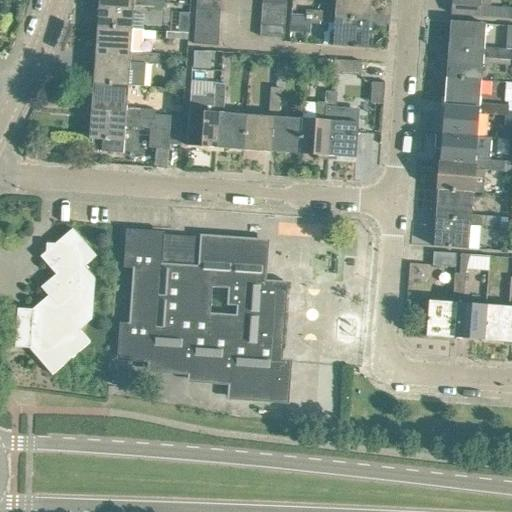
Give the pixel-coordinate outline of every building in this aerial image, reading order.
[(132,29),(134,7),(148,8),(149,0),(134,0),(134,1),(116,0),(99,0),(97,27),(132,29)] [(163,0),(149,0),(148,8),(163,9),(163,0)] [(220,12),(221,1),(211,0),(196,0),(196,10),(220,12)] [(370,21),(371,0),(335,0),(335,13),(320,12),(320,22),(335,23),(334,18),(370,21)] [(480,0),(451,0),(451,14),(480,16),(480,7),(480,0)] [(286,15),(287,3),(263,1),(262,14),(286,15)] [(508,18),(508,9),(480,7),(480,16),(508,18)] [(220,22),(220,12),(196,10),(196,21),(220,22)] [(307,32),(308,21),(320,22),(320,12),(306,11),(305,16),(291,15),(290,31),(307,32)] [(190,14),(180,13),(179,33),(188,33),(190,14)] [(285,27),(285,19),(286,15),(262,14),(261,25),(285,27)] [(368,49),(370,21),(334,18),(335,23),(334,31),(329,35),(329,46),(368,49)] [(219,34),(220,22),(196,21),(195,32),(219,34)] [(483,47),(485,24),(450,22),(448,50),(483,53),(483,47)] [(284,39),(285,27),(261,25),(260,37),(284,39)] [(143,30),(132,29),(97,27),(95,55),(130,57),(131,51),(141,52),(143,30)] [(166,32),(166,39),(188,40),(188,33),(179,33),(166,32)] [(218,46),(219,34),(195,32),(194,44),(218,46)] [(480,80),(482,57),(497,58),(498,48),(483,47),(483,53),(448,50),(446,78),(480,80)] [(511,59),(511,57),(511,49),(498,48),(497,58),(511,59)] [(144,86),(146,64),(144,63),(146,53),(141,52),(131,51),(130,57),(95,55),(93,83),(128,85),(144,86)] [(195,51),(194,68),(211,68),(211,52),(195,51)] [(159,54),(146,53),(144,63),(146,64),(159,65),(159,54)] [(306,58),(305,71),(313,71),(318,67),(318,59),(306,58)] [(361,76),(362,62),(334,60),(333,74),(361,76)] [(173,76),(172,88),(184,89),(185,76),(173,76)] [(479,103),(480,80),(446,78),(444,106),(478,108),(479,103)] [(127,108),(128,85),(93,83),(91,110),(126,113),(127,108)] [(224,99),(226,85),(215,84),(214,98),(224,99)] [(271,87),(269,103),(281,104),(282,88),(271,87)] [(330,121),(324,121),(325,107),(336,107),(336,92),(326,91),(325,102),(318,102),(317,120),(301,119),(299,154),(327,156),(330,121)] [(215,148),(217,113),(213,113),(214,98),(207,97),(207,99),(190,98),(187,146),(215,148)] [(243,150),(246,115),(223,114),(224,99),(214,98),(213,113),(217,113),(215,148),(243,150)] [(299,154),(301,119),(280,118),(281,104),(269,103),(269,117),(274,117),(271,152),(299,154)] [(476,137),(478,113),(493,114),(494,104),(479,103),(478,108),(444,106),(442,134),(476,137)] [(508,115),(509,105),(494,104),(493,114),(508,115)] [(356,158),(358,123),(335,121),(336,107),(325,107),(324,121),(330,121),(327,156),(356,158)] [(123,153),(124,142),(125,126),(169,129),(168,145),(181,146),(183,116),(156,114),(156,120),(140,119),(141,108),(127,108),(126,113),(91,110),(89,139),(103,140),(102,152),(123,153)] [(156,120),(156,114),(156,110),(141,108),(140,119),(156,120)] [(274,117),(269,117),(246,115),(243,150),(271,152),(274,117)] [(475,159),(476,137),(442,134),(440,162),(474,164),(475,159)] [(25,143),(24,159),(50,160),(52,144),(25,143)] [(473,192),(474,170),(489,171),(490,160),(475,159),(474,164),(440,162),(438,190),(473,192)] [(504,172),(504,161),(490,160),(489,171),(504,172)] [(471,215),(473,192),(438,190),(435,218),(471,220),(471,215)] [(469,249),(470,225),(485,226),(486,216),(471,215),(471,220),(435,218),(433,246),(469,249)] [(499,227),(500,217),(486,216),(485,226),(499,227)] [(84,266),(96,256),(73,229),(40,257),(56,275),(64,284),(84,266)] [(280,348),(285,285),(263,283),(266,242),(129,232),(127,265),(136,265),(132,326),(122,326),(120,358),(151,360),(150,370),(191,373),(190,380),(231,383),(230,397),(286,401),(289,362),(275,361),(276,348),(280,348)] [(456,253),(434,251),(433,265),(455,267),(456,253)] [(92,319),(95,279),(84,266),(64,284),(56,275),(49,280),(48,296),(49,295),(79,330),(92,319)] [(464,289),(465,274),(455,274),(453,288),(464,289)] [(482,340),(485,305),(463,304),(464,289),(453,288),(452,303),(457,303),(454,338),(482,340)] [(90,342),(79,330),(49,295),(48,296),(32,310),(18,309),(17,323),(11,328),(16,333),(15,347),(29,349),(52,375),(90,342)] [(457,303),(452,303),(429,301),(426,336),(454,338),(457,303)] [(510,342),(511,322),(511,307),(508,307),(485,305),(482,340),(510,342)]
